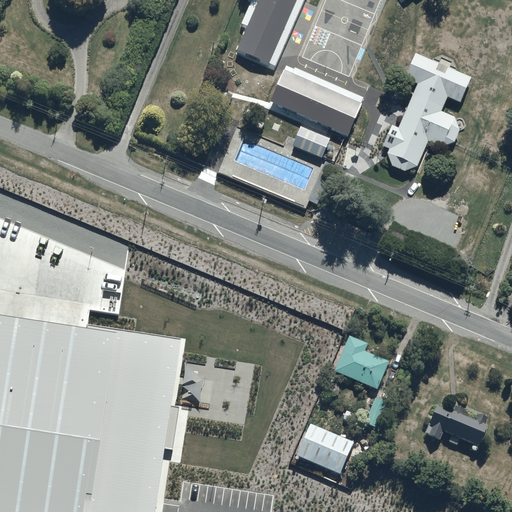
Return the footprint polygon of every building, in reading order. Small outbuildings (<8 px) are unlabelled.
[(255,0),(238,40),(264,52),(285,0),(255,0)] [(319,0),(295,0),(292,6),(309,14),(313,5),(317,7),(319,0)] [(406,0),(393,0),(359,80),(385,91),(421,6),(406,0)] [(416,82),(386,153),(391,165),(403,171),(416,165),(426,140),(441,146),(453,140),(459,129),(457,116),(438,108),(445,93),(459,99),(470,77),(416,52),(404,76),(416,82)] [(362,144),(375,114),(275,70),(262,100),(362,144)] [(227,116),(232,99),(207,92),(202,108),(227,116)] [(329,139),(301,126),(292,145),(321,158),(329,139)] [(307,200),(316,204),(333,167),(324,163),(307,200)] [(376,386),(387,361),(361,351),(364,345),(349,339),(336,370),(376,386)] [(320,394),(311,391),(303,409),(312,413),(320,394)] [(365,425),(377,430),(388,405),(376,400),(365,425)] [(458,438),(478,447),(487,428),(483,426),(486,419),(477,415),(474,422),(461,416),(465,408),(456,404),(452,412),(437,405),(424,432),(439,439),(443,431),(450,434),(448,439),(456,443),(458,438)] [(341,475),(354,443),(310,425),(296,456),(341,475)]
